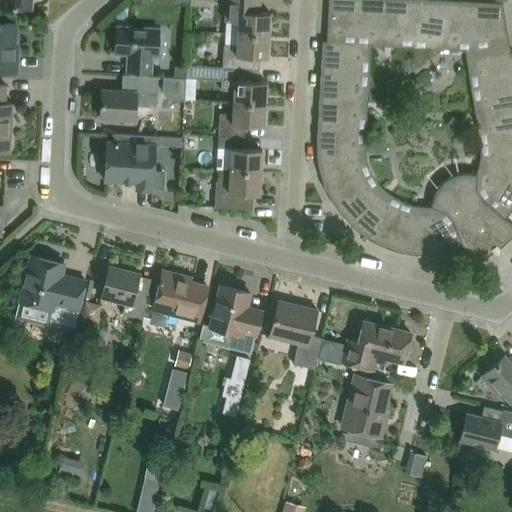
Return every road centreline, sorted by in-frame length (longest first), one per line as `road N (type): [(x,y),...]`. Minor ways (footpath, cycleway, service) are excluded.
road 1 (residential): [(101,0),(66,37),(58,198),(291,264)]
road 2 (residential): [(291,264),(307,0)]
road 3 (residential): [(291,264),(448,302)]
road 4 (residential): [(414,427),(448,302)]
